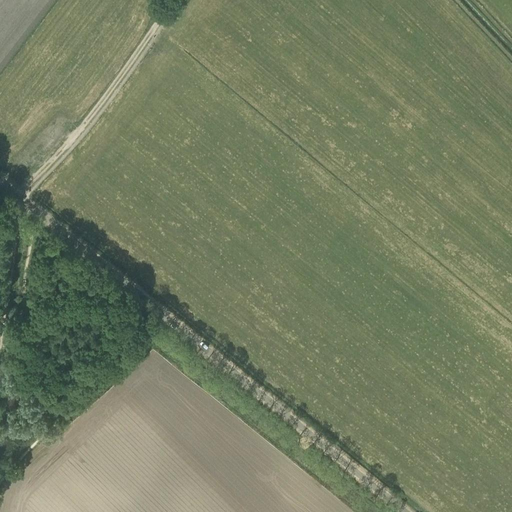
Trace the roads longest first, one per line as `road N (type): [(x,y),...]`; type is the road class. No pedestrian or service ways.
road 1 (unclassified): [(404,511),(0,183)]
road 2 (track): [(15,194),(78,130),(171,0)]
